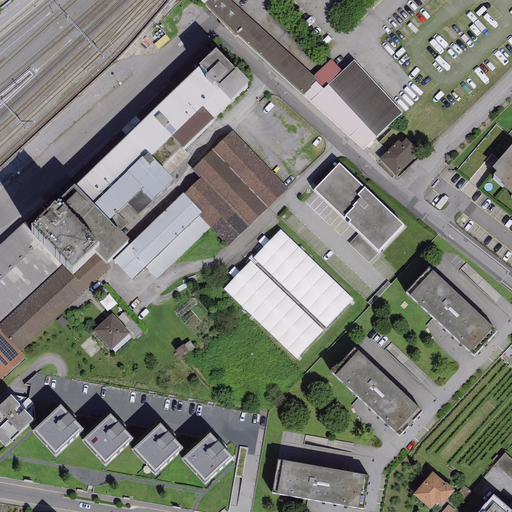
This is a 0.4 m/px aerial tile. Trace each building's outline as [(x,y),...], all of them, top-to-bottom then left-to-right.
[(313,78),(227,0),(210,0),(207,4),(304,96),(316,84),(317,82),(313,78)] [(198,71),(74,192),(116,236),(118,234),(149,204),(151,207),(174,185),(172,182),(194,160),(185,151),(250,89),(236,75),(235,77),(216,56),(199,73),(198,71)] [(331,60),(313,78),(317,82),(316,84),(323,91),(343,73),(331,60)] [(401,114),(354,62),(343,73),(323,91),(316,84),(304,96),(363,150),(401,114)] [(288,191),(232,133),(192,171),(200,180),(184,195),(202,214),(199,217),(210,228),(228,248),(288,191)] [(398,142),(379,161),(396,178),(420,155),(406,141),(402,145),(398,142)] [(511,148),(492,172),(496,175),(493,179),(503,188),(502,189),(511,198),(510,199),(511,201),(511,148)] [(403,228),(339,166),(314,192),(378,254),(403,228)] [(129,247),(118,234),(116,236),(74,192),(31,233),(22,225),(0,245),(0,330),(19,350),(111,268),(109,267),(113,262),(129,247)] [(202,214),(184,195),(183,195),(129,247),(113,262),(132,281),(145,268),(156,280),(210,228),(199,217),(202,214)] [(253,259),(326,329),(354,301),(281,231),(253,259)] [(323,331),(250,262),(223,290),(296,360),(323,331)] [(493,333),(432,277),(410,300),(471,357),(493,333)] [(190,297),(175,311),(181,318),(197,304),(190,297)] [(130,333),(112,314),(93,332),(111,351),(130,333)] [(19,350),(0,330),(0,380),(25,357),(19,350)] [(183,347),(175,352),(180,359),(188,354),(183,347)] [(418,414),(358,357),(336,380),(396,436),(418,414)] [(34,425),(11,400),(0,410),(0,445),(5,451),(34,425)] [(61,410),(35,433),(56,457),(77,438),(82,433),(61,410)] [(112,420),(85,444),(106,467),(129,447),(133,443),(112,420)] [(161,428),(134,453),(155,476),(177,457),(183,452),(161,428)] [(212,437),(184,461),(205,485),(233,461),(212,437)] [(511,460),(504,454),(494,465),(511,481),(511,460)] [(358,511),(365,479),(278,463),(272,497),(357,511),(358,511)] [(454,492),(433,474),(413,497),(430,511),(436,505),(441,508),(454,492)] [(507,511),(493,499),(481,511),(507,511)]
